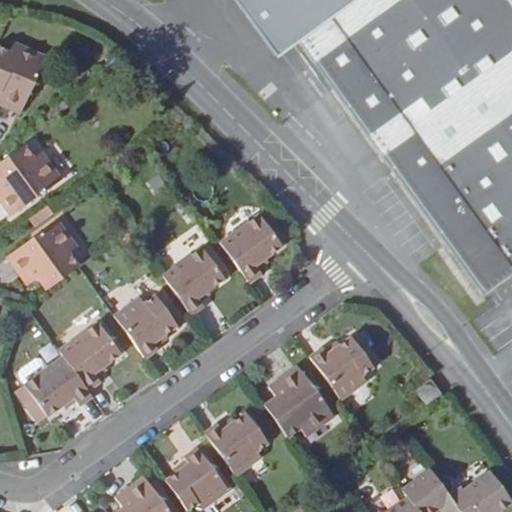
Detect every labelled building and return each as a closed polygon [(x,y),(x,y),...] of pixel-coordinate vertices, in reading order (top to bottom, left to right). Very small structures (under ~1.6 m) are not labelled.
[(511,273),(511,0),(356,0),(311,31),(490,288),(511,273)] [(12,51),(0,45),(0,89),(2,91),(0,94),(0,102),(21,112),(48,55),(16,42),(12,51)] [(27,143),(0,162),(0,174),(8,185),(0,190),(0,194),(14,215),(65,178),(44,151),(36,156),(27,143)] [(47,206),(32,217),(37,224),(52,212),(47,206)] [(268,209),(223,242),(253,282),(265,272),(260,264),(285,246),(282,241),(274,231),(280,226),(268,209)] [(35,270),(49,290),(81,266),(71,253),(78,247),(59,220),(9,256),(25,277),(35,270)] [(274,231),(282,241),(288,237),(280,226),(274,231)] [(165,275),(194,315),(207,306),(201,298),(228,278),(224,273),(216,263),(221,259),(210,243),(165,275)] [(216,263),(224,273),(229,269),(221,259),(216,263)] [(142,297),(117,316),(149,359),(161,349),(156,342),(180,325),(176,320),(169,310),(174,305),(165,291),(147,303),(142,297)] [(182,316),(174,305),(169,310),(176,320),(182,316)] [(100,323),(62,350),(91,391),(103,382),(97,373),(123,355),(100,323)] [(385,360),(365,333),(356,339),(376,366),(385,360)] [(327,347),(313,356),(344,399),(370,381),(365,373),(376,366),(356,339),(355,338),(331,354),(327,347)] [(91,391),(66,357),(52,368),(28,385),(31,389),(22,395),(36,415),(44,409),(50,417),(76,399),(82,406),(95,397),(91,391)] [(28,385),(52,368),(45,359),(39,359),(23,371),(21,377),(28,385)] [(286,392),(268,405),(291,437),(303,428),(310,436),(337,415),(301,366),(279,382),(286,392)] [(432,380),(416,391),(427,406),(442,395),(432,380)] [(31,389),(28,385),(20,391),(22,395),(31,389)] [(42,423),(50,417),(44,409),(36,415),(42,423)] [(222,424),(208,434),(238,476),(264,456),(260,450),(271,443),(253,418),(249,413),(226,431),(222,424)] [(259,414),(253,418),(271,443),(277,439),(259,414)] [(192,464),(169,481),(191,511),(201,504),(205,511),(231,491),(200,449),(187,458),(192,464)] [(442,511),(462,511),(451,496),(432,470),(403,490),(409,497),(418,511),(439,511),(441,511),(442,511)] [(464,488),(451,496),(462,511),(501,511),(511,504),(511,499),(493,472),(466,491),(464,488)] [(132,504),(121,511),(171,511),(147,479),(125,494),(132,504)] [(418,511),(409,497),(388,511),(418,511)]
